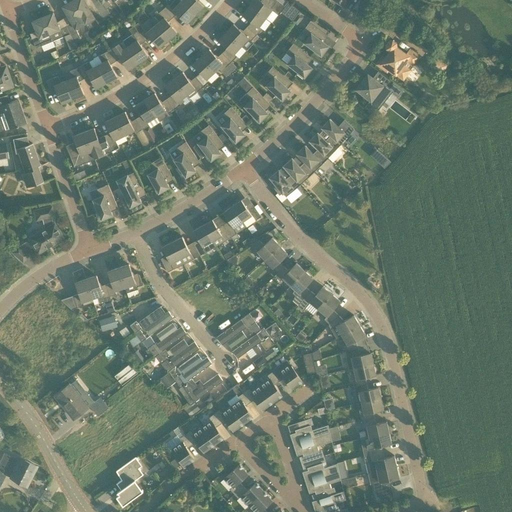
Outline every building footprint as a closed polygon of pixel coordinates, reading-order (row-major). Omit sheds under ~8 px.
[(84,0),(73,0),(72,1),(85,23),(95,18),(101,13),(94,3),(89,7),(84,0)] [(101,13),(104,18),(110,13),(107,9),(111,6),(107,0),(98,0),(94,3),(101,13)] [(182,0),(181,1),(195,15),(203,6),(197,0),(182,0)] [(263,0),(262,2),(259,0),(253,0),(249,6),(265,18),(271,10),(278,15),(285,6),(278,1),(276,0),(263,0)] [(70,34),(74,42),(81,39),(76,29),(85,23),(72,1),(63,6),(69,18),(64,21),(70,34)] [(164,8),(172,18),(177,14),(187,23),(195,15),(181,1),(173,9),(168,4),(164,8)] [(259,26),(265,18),(249,6),(243,15),(252,22),(247,27),(257,35),(262,29),(259,26)] [(155,25),(168,40),(177,32),(168,22),(172,18),(164,8),(155,16),(159,22),(155,25)] [(43,17),(53,40),(53,41),(70,34),(64,21),(58,25),(53,13),(43,17)] [(37,33),(31,36),(33,41),(36,47),(53,40),(43,17),(32,21),(37,33)] [(159,48),(168,40),(155,25),(147,33),(142,27),(138,22),(134,26),(145,41),(150,37),(159,48)] [(309,22),(302,31),(298,38),(304,42),(315,50),(313,52),(320,57),(329,46),(323,42),(328,36),(309,22)] [(226,32),(241,46),(248,38),(251,41),(257,35),(247,27),(242,32),(234,24),(226,32)] [(145,41),(134,26),(133,26),(129,29),(133,34),(123,41),(127,47),(138,63),(148,56),(140,45),(145,41)] [(222,53),(231,62),(237,56),(234,53),(241,46),(226,32),(219,40),(227,48),(222,53)] [(396,43),(393,40),(389,41),(386,44),(387,48),(390,51),(385,58),(382,56),(377,64),(387,72),(389,69),(396,74),(403,79),(420,56),(410,49),(406,53),(397,47),(396,43)] [(298,72),(297,74),(303,79),(312,67),(307,63),(311,57),(293,43),(286,53),(292,58),(287,64),(298,72)] [(109,50),(115,61),(120,58),(128,69),(138,63),(127,47),(123,50),(119,44),(109,50)] [(221,71),(231,62),(222,53),(217,58),(209,49),(201,57),(215,71),(218,68),(221,71)] [(102,63),(97,65),(106,82),(117,77),(110,64),(115,61),(109,50),(106,52),(98,56),(102,63)] [(207,79),(215,71),(201,57),(193,64),(201,73),(195,77),(203,87),(210,82),(207,79)] [(441,73),(447,65),(436,58),(430,66),(441,73)] [(79,67),(84,79),(89,76),(96,88),(106,82),(97,65),(92,68),(89,61),(79,67)] [(0,91),(1,91),(13,87),(10,78),(8,78),(7,74),(8,73),(5,65),(0,67),(0,91)] [(274,65),(266,74),(271,80),(266,85),(276,94),(275,96),(281,101),(291,91),(286,86),(291,81),(274,65)] [(66,81),(73,99),(84,94),(79,81),(84,79),(79,67),(73,70),(76,76),(66,81)] [(174,79),(186,95),(190,100),(189,98),(197,92),(203,87),(195,77),(190,81),(183,72),(174,79)] [(368,75),(358,89),(366,95),(364,98),(370,102),(367,106),(374,112),(391,91),(397,95),(402,90),(395,85),(394,84),(386,78),(381,85),(368,75)] [(66,81),(61,83),(58,76),(46,81),(51,93),(57,90),(62,103),(73,99),(66,81)] [(167,99),(174,109),(180,105),(183,103),(185,105),(190,100),(186,95),(174,79),(165,86),(172,95),(167,99)] [(253,87),(244,95),(239,100),(245,106),(254,116),(252,117),(258,123),(268,113),(264,108),(269,103),(273,98),(267,93),(263,97),(253,87)] [(167,114),(174,109),(167,99),(161,103),(155,93),(145,99),(156,116),(160,121),(168,116),(167,114)] [(7,95),(0,97),(0,116),(1,117),(5,130),(15,126),(15,127),(17,126),(25,123),(22,114),(21,114),(20,111),(21,110),(17,100),(9,103),(7,95)] [(156,116),(145,99),(136,105),(142,115),(136,118),(142,129),(149,125),(147,122),(156,116)] [(231,107),(222,115),(227,121),(222,126),(230,136),(229,137),(234,143),(245,134),(241,129),(246,124),(231,107)] [(115,117),(124,135),(134,130),(136,134),(142,129),(136,118),(130,122),(125,112),(115,117)] [(104,136),(108,144),(110,147),(111,151),(119,147),(117,143),(115,139),(124,135),(115,117),(105,122),(111,132),(104,136)] [(322,127),(331,135),(341,144),(354,129),(353,128),(344,120),(338,126),(330,119),(322,127)] [(201,158),(205,155),(209,162),(221,153),(217,148),(223,143),(209,125),(193,137),(198,143),(193,147),(201,158)] [(94,128),(84,132),(91,151),(94,158),(104,154),(103,150),(110,147),(108,144),(104,136),(98,139),(94,128)] [(73,143),(66,146),(71,158),(75,167),(95,159),(94,159),(94,158),(91,151),(84,132),(73,136),(76,143),(73,144),(73,143)] [(310,141),(318,149),(328,158),(341,144),(331,135),(326,140),(318,132),(310,141)] [(26,136),(12,139),(14,149),(15,154),(16,154),(15,153),(17,152),(25,173),(21,174),(21,175),(22,175),(25,183),(26,188),(33,185),(43,182),(43,181),(42,182),(38,171),(37,171),(36,167),(40,166),(40,165),(39,166),(33,149),(34,148),(32,143),(28,145),(25,137),(26,137),(26,136)] [(181,170),(179,171),(184,178),(196,170),(192,165),(199,160),(193,152),(186,141),(176,148),(180,155),(174,159),(181,170)] [(7,144),(0,144),(0,159),(9,157),(7,144)] [(314,171),(328,158),(318,149),(313,154),(305,145),(297,153),(305,162),(314,171)] [(385,167),(390,161),(375,147),(370,153),(385,167)] [(161,157),(150,163),(154,170),(148,174),(155,186),(153,187),(157,194),(169,187),(166,181),(172,177),(161,157)] [(300,184),(314,171),(305,162),(300,167),(292,158),(284,166),(292,174),(300,184)] [(286,197),(300,184),(292,174),(286,179),(279,170),(270,177),(277,185),(274,188),(280,195),(283,193),(286,197)] [(124,177),(117,180),(121,188),(127,200),(125,201),(128,208),(141,202),(138,196),(145,192),(141,183),(135,172),(124,177)] [(117,206),(113,196),(108,184),(106,185),(97,189),(90,192),(93,199),(98,212),(96,213),(99,220),(113,215),(110,209),(117,206)] [(2,200),(3,209),(14,207),(12,199),(2,200)] [(241,200),(232,206),(246,227),(261,216),(254,206),(249,210),(241,200)] [(28,238),(33,245),(37,253),(62,238),(54,224),(53,224),(51,217),(53,216),(51,206),(41,209),(33,211),(35,221),(42,219),(44,228),(28,238)] [(225,227),(231,237),(234,240),(239,237),(237,233),(246,227),(232,206),(223,212),(230,223),(225,227)] [(231,237),(225,227),(219,230),(212,219),(203,225),(216,246),(231,237)] [(194,245),(200,255),(216,246),(203,225),(193,231),(200,242),(194,245)] [(194,245),(188,248),(182,236),(172,242),(184,264),(200,255),(194,245)] [(265,259),(280,246),(272,237),(271,238),(272,238),(264,245),(258,239),(251,244),(258,251),(265,259)] [(168,272),(184,264),(172,242),(162,247),(168,258),(162,261),(168,272)] [(28,255),(17,246),(11,252),(22,262),(28,255)] [(280,246),(265,259),(273,267),(278,272),(284,266),(279,261),(287,254),(280,246)] [(291,285),(304,271),(296,263),(296,264),(289,271),(284,266),(278,272),(275,276),(280,281),(283,278),(291,285)] [(118,268),(125,287),(127,293),(137,289),(137,287),(142,285),(138,273),(133,275),(129,264),(118,268)] [(227,264),(193,293),(207,310),(242,281),(227,264)] [(125,287),(118,268),(108,271),(112,282),(106,284),(110,296),(116,294),(115,290),(125,287)] [(298,306),(302,301),(310,291),(305,286),(312,279),(313,278),(304,271),(291,285),(295,289),(293,293),(295,295),(293,301),(298,306)] [(92,298),(97,296),(99,303),(104,301),(108,312),(114,310),(110,296),(106,284),(100,286),(96,275),(86,279),(92,298)] [(92,298),(86,279),(75,283),(79,293),(73,295),(77,307),(94,302),(92,298)] [(242,281),(207,310),(222,327),(256,297),(242,281)] [(319,309),(331,293),(323,286),(322,287),(316,295),(310,291),(302,301),(298,306),(298,307),(303,311),(310,302),(319,309)] [(331,293),(319,309),(327,316),(324,319),(329,323),(338,315),(333,309),(339,301),(340,301),(331,293)] [(47,297),(37,308),(50,320),(58,312),(66,319),(73,311),(59,298),(54,304),(47,297)] [(161,306),(157,309),(139,322),(140,322),(149,335),(173,318),(168,311),(166,313),(161,306)] [(244,316),(251,325),(247,328),(253,335),(255,333),(256,333),(261,329),(249,313),(244,316)] [(25,315),(15,326),(28,338),(36,329),(44,336),(51,328),(37,316),(32,321),(25,315)] [(338,315),(329,323),(333,328),(337,325),(342,335),(359,325),(354,315),(353,315),(353,316),(344,321),(338,315)] [(115,316),(100,320),(103,331),(117,326),(115,316)] [(246,336),(242,330),(247,327),(242,319),(218,337),(222,343),(226,341),(231,347),(232,348),(247,337),(246,336)] [(142,342),(143,341),(146,338),(140,329),(134,322),(130,325),(141,341),(142,342)] [(172,323),(156,334),(161,341),(163,339),(162,338),(166,335),(167,337),(177,330),(172,323)] [(345,351),(358,348),(355,340),(364,335),(365,335),(359,325),(342,335),(348,344),(344,346),(345,351)] [(157,344),(162,350),(186,333),(181,327),(177,330),(167,337),(166,335),(162,338),(163,339),(161,341),(157,344)] [(256,333),(263,341),(262,342),(261,343),(264,348),(266,350),(275,344),(270,336),(264,327),(261,329),(256,333)] [(261,350),(257,344),(262,340),(257,334),(233,351),(238,357),(253,346),(257,353),(261,350)] [(6,335),(0,341),(0,349),(9,358),(17,350),(25,357),(32,349),(18,337),(13,342),(6,335)] [(137,335),(129,341),(134,347),(141,341),(137,335)] [(159,354),(153,345),(148,337),(146,338),(143,341),(154,357),(156,356),(159,354)] [(175,355),(170,358),(175,365),(198,348),(194,342),(188,346),(184,340),(170,349),(175,355)] [(358,348),(345,351),(349,369),(354,368),(373,364),(371,353),(370,353),(360,355),(358,348)] [(172,369),(176,366),(175,365),(170,358),(169,357),(170,357),(167,352),(165,349),(161,353),(159,354),(156,356),(161,363),(167,372),(169,371),(172,369)] [(179,367),(184,374),(183,375),(187,380),(211,363),(207,357),(203,360),(198,354),(197,353),(179,367)] [(263,355),(253,362),(257,368),(267,361),(263,355)] [(290,364),(287,359),(272,370),(273,371),(280,381),(284,378),(291,387),(298,382),(301,380),(302,380),(290,364)] [(316,361),(314,361),(314,362),(316,372),(317,376),(320,376),(328,374),(325,364),(323,365),(318,367),(316,361)] [(311,363),(305,364),(308,374),(314,373),(316,372),(314,362),(311,363)] [(130,363),(114,376),(122,385),(138,373),(130,363)] [(354,368),(356,379),(352,380),(354,386),(366,383),(365,377),(375,375),(376,375),(373,364),(354,368)] [(176,366),(172,369),(169,371),(174,379),(180,388),(185,384),(179,375),(181,374),(176,366)] [(275,385),(280,381),(273,371),(268,375),(270,378),(260,385),(272,401),(278,397),(278,396),(281,394),(281,395),(282,394),(275,385)] [(230,386),(238,380),(232,373),(225,378),(230,386)] [(203,385),(199,379),(194,383),(195,384),(192,386),(195,390),(194,391),(198,398),(222,380),(218,374),(203,385)] [(185,384),(180,388),(179,389),(184,396),(190,405),(199,399),(198,398),(194,391),(195,390),(192,386),(195,384),(194,383),(194,382),(192,379),(188,382),(185,384)] [(358,403),(362,402),(381,398),(379,387),(378,387),(368,390),(366,383),(354,386),(358,403)] [(73,419),(88,407),(70,384),(55,396),(73,419)] [(272,402),(272,401),(260,385),(251,392),(248,389),(243,393),(250,402),(255,399),(262,408),(269,404),(269,403),(271,401),(272,402)] [(243,423),(249,418),(249,417),(252,415),(252,416),(252,415),(245,406),(250,402),(243,393),(238,396),(241,399),(231,406),(243,423)] [(100,397),(90,405),(98,416),(109,407),(100,397)] [(332,397),(324,399),(326,409),(334,407),(332,397)] [(361,420),(374,418),(373,411),(383,409),(384,409),(381,398),(362,402),(363,408),(359,410),(361,420)] [(221,423),(226,420),(233,430),(240,425),(239,424),(242,422),(242,423),(243,423),(231,406),(222,413),(219,410),(214,414),(221,423)] [(216,427),(221,423),(214,414),(209,417),(211,421),(202,428),(213,444),(220,439),(222,437),(223,437),(216,427)] [(369,437),(389,432),(386,421),(386,422),(376,425),(375,417),(374,418),(361,420),(363,427),(367,426),(369,437)] [(329,433),(330,433),(328,425),(312,430),(310,424),(306,426),(304,420),(297,422),(299,428),(295,430),(296,432),(290,434),(294,445),(329,433)] [(185,435),(192,444),(197,441),(204,451),(210,446),(210,445),(213,443),(213,444),(202,428),(192,434),(190,431),(185,435)] [(369,455),(383,452),(381,445),(391,443),(389,432),(369,437),(371,442),(366,445),(369,455)] [(308,454),(310,460),(324,455),(322,450),(319,451),(317,445),(332,440),(330,433),(294,445),(297,455),(303,453),(303,456),(308,454)] [(185,435),(180,439),(177,435),(166,444),(170,450),(172,449),(184,465),(191,460),(190,460),(193,458),(194,458),(187,448),(192,444),(185,435)] [(3,452),(0,459),(0,467),(4,469),(3,471),(2,474),(16,481),(26,486),(35,467),(36,467),(36,466),(20,458),(15,468),(13,466),(16,459),(3,452)] [(369,455),(364,456),(368,473),(377,471),(397,467),(394,455),(393,456),(384,458),(383,452),(369,455)] [(302,471),(306,482),(339,471),(339,469),(337,463),(324,467),(323,462),(326,462),(324,455),(310,460),(312,466),(307,467),(308,470),(302,471)] [(116,483),(121,490),(117,493),(118,493),(119,495),(117,497),(123,506),(134,497),(143,491),(135,480),(144,474),(139,468),(142,466),(136,457),(128,463),(115,472),(121,480),(117,483),(116,483)] [(344,460),(337,462),(337,463),(339,469),(345,467),(344,460)] [(243,486),(239,481),(248,473),(242,467),(240,465),(239,464),(225,477),(233,487),(230,489),(234,494),(243,486)] [(377,471),(368,473),(371,484),(373,484),(374,490),(391,486),(390,482),(389,482),(389,480),(398,478),(399,478),(397,467),(377,471)] [(339,471),(306,482),(309,493),(315,491),(316,494),(320,492),(322,498),(329,495),(329,496),(336,493),(334,488),(331,488),(330,483),(341,480),(339,471)] [(249,505),(264,491),(259,485),(258,486),(256,483),(257,483),(256,482),(247,490),(243,486),(234,494),(239,498),(237,500),(245,509),(249,505)] [(391,486),(374,490),(377,500),(393,496),(391,486)] [(249,505),(255,511),(267,511),(263,508),(272,500),(267,494),(266,494),(264,492),(264,491),(249,505)] [(336,502),(346,499),(344,491),(336,493),(329,496),(329,495),(322,498),(312,501),(315,511),(321,510),(321,511),(324,511),(326,511),(334,511),(334,509),(337,508),(336,502)]
